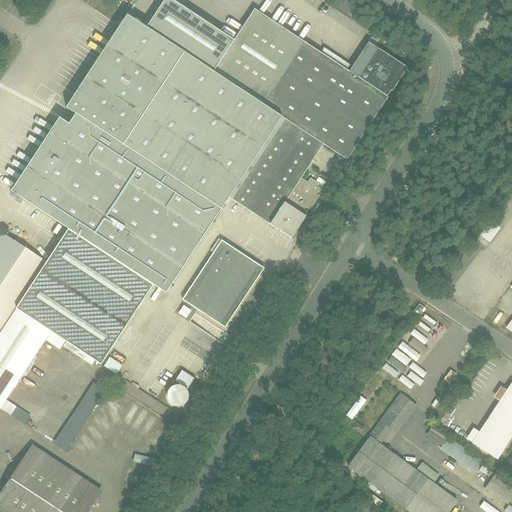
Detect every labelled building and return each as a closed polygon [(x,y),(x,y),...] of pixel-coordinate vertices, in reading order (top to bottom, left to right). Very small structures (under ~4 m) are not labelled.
[(336,180),(344,168),(333,161),(340,150),(350,157),(355,151),(410,66),(368,39),(350,67),(257,6),(234,41),(171,0),(165,0),(145,30),(126,17),(65,110),(73,115),(66,126),(57,120),(10,193),(68,230),(50,259),(7,231),(0,241),(0,402),(5,406),(54,331),(102,362),(152,286),(164,294),(230,194),(298,238),(330,190),(307,175),(314,165),(336,180)] [(489,221),(478,235),(487,242),(498,228),(489,221)] [(225,332),(267,268),(221,238),(179,302),(225,332)] [(423,313),(417,308),(410,317),(417,322),(423,313)] [(511,334),(511,315),(503,327),(511,334)] [(409,332),(426,346),(431,341),(413,327),(409,332)] [(189,408),(205,383),(194,376),(201,364),(184,353),(176,366),(183,370),(167,394),(189,408)] [(385,361),(380,368),(399,382),(404,376),(385,361)] [(92,381),(52,444),(64,452),(104,389),(92,381)] [(503,450),(511,435),(511,383),(478,433),(503,450)] [(400,394),(346,466),(407,511),(449,511),(457,502),(380,445),(391,429),(397,433),(417,407),(400,394)] [(359,395),(343,415),(351,420),(366,401),(359,395)] [(104,399),(109,424),(118,422),(113,397),(104,399)] [(140,407),(127,426),(135,431),(148,412),(140,407)] [(104,415),(89,421),(96,442),(105,439),(103,434),(110,431),(104,415)] [(423,436),(439,446),(446,436),(430,426),(423,436)] [(445,438),(437,450),(471,471),(479,458),(445,438)] [(35,448),(0,498),(0,511),(89,511),(102,494),(35,448)] [(511,485),(494,473),(479,496),(503,511),(510,503),(511,504),(511,485)]
